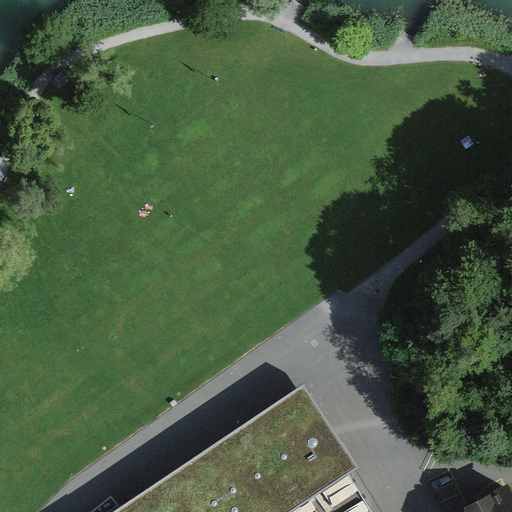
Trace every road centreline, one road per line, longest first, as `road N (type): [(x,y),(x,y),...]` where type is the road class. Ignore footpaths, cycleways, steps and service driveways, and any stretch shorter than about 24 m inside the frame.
road 1 (residential): [(65,511),(311,333)]
road 2 (residential): [(511,476),(465,473),(398,448),(376,432),(311,333)]
